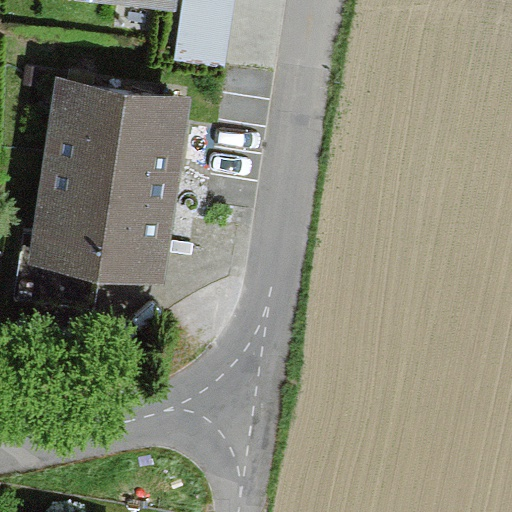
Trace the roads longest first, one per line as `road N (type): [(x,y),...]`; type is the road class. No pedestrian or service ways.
road 1 (residential): [(257,384),(318,0)]
road 2 (residential): [(0,444),(124,422),(257,384)]
road 3 (residential): [(257,384),(238,511)]
